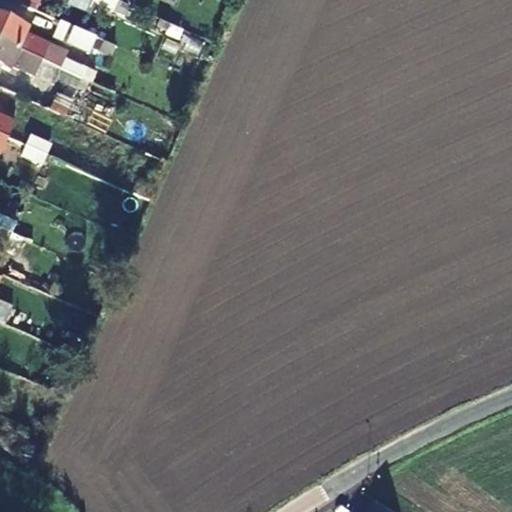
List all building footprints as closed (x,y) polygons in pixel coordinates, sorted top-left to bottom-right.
[(34,26),(0,10),(0,35),(50,58),(57,43),(32,31),(34,26)] [(58,22),(52,37),(87,52),(94,36),(58,22)] [(50,58),(0,35),(0,59),(16,67),(18,63),(43,74),(50,58)] [(94,68),(74,59),(70,67),(91,76),(94,68)] [(91,76),(70,67),(65,78),(86,86),(91,76)] [(0,104),(0,103),(0,128),(15,135),(22,119),(0,109),(0,104)] [(15,135),(0,128),(0,147),(8,151),(15,135)] [(59,145),(39,135),(35,144),(55,154),(59,145)] [(166,163),(175,144),(155,135),(146,153),(166,163)] [(55,154),(35,144),(31,155),(51,163),(55,154)] [(26,221),(5,212),(1,221),(22,230),(26,221)] [(22,230),(1,221),(0,223),(0,232),(17,241),(22,230)]
